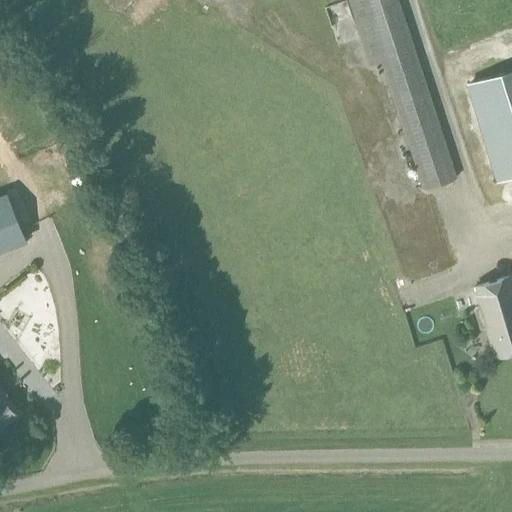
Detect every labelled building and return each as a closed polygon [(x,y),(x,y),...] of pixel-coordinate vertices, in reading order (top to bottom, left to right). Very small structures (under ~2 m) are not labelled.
[(236,19),(260,0),(241,0),(229,10),(236,19)] [(511,70),(470,83),(499,179),(511,174),(511,70)] [(268,144),(210,196),(223,211),(281,158),(268,144)] [(311,169),(285,192),(295,204),(322,181),(311,169)] [(7,191),(0,194),(0,252),(27,241),(7,191)] [(230,246),(241,257),(286,215),(275,203),(230,246)] [(476,287),(481,306),(475,308),(481,327),(487,325),(496,355),(511,350),(511,280),(511,277),(476,287)] [(0,427),(19,412),(0,388),(0,427)]
